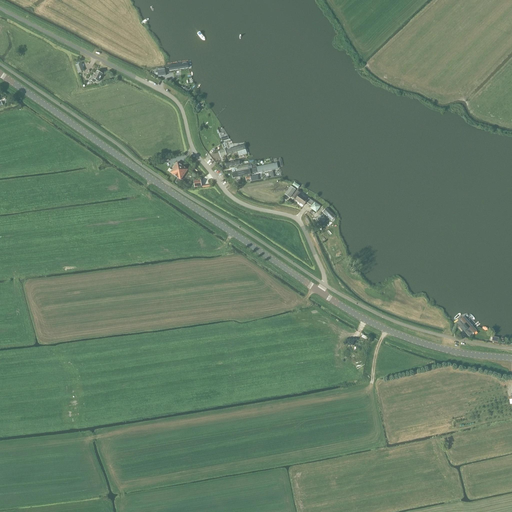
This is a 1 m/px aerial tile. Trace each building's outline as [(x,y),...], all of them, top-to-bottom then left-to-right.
[(187,63),(173,65),(168,65),(168,67),(169,72),(188,69),(187,63)] [(103,75),(98,72),(96,75),(95,74),(91,81),(94,83),(96,81),(99,83),(103,75)] [(245,145),(227,151),(229,156),(246,149),(245,145)] [(176,177),(183,166),(178,162),(170,173),(176,177)] [(278,163),(257,168),(258,173),(279,169),(278,163)] [(183,166),(176,177),(182,181),(189,169),(183,166)] [(290,198),(296,190),(291,186),(285,195),(290,198)] [(314,202),(297,191),(291,199),(302,206),(305,202),(311,206),(314,202)] [(317,212),(321,206),(315,202),(310,208),(317,212)] [(327,208),(322,212),(331,221),(336,217),(327,208)] [(469,322),(464,316),(456,323),(457,323),(469,336),(473,332),(474,333),(477,331),(469,322)]
